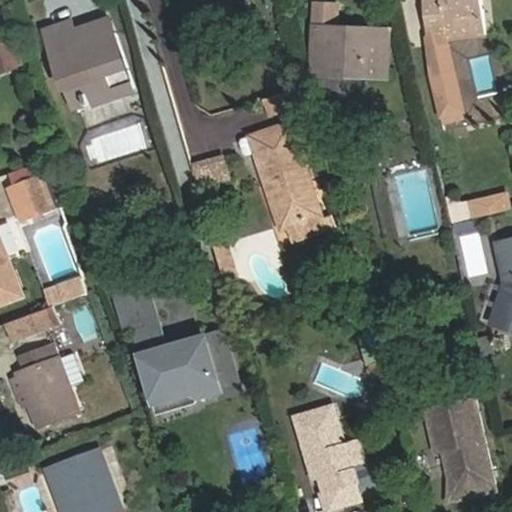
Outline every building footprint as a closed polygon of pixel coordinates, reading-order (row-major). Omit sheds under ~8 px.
[(490,17),(488,0),(430,0),(434,34),(451,32),(453,39),(493,36),(490,17)] [(345,29),(346,10),(322,8),(316,77),(396,83),(398,32),(345,29)] [(86,46),(122,34),(116,17),(81,29),(86,46)] [(143,92),(122,34),(86,46),(81,29),(78,19),(53,29),(49,30),(79,114),(143,92)] [(453,39),(451,32),(434,34),(436,63),(439,75),(460,70),(453,39)] [(26,73),(17,49),(0,53),(0,68),(5,81),(26,73)] [(470,110),(460,70),(439,75),(449,115),(470,110)] [(306,87),(291,91),(296,108),(311,103),(306,87)] [(264,99),(269,115),(296,108),(291,91),(264,99)] [(83,133),(94,166),(149,148),(137,114),(83,133)] [(258,132),(271,178),(279,176),(282,188),(275,189),(284,223),(303,217),(321,212),(295,121),(258,132)] [(500,122),(473,123),(475,162),(501,161),(500,122)] [(231,178),(224,154),(193,162),(200,187),(231,178)] [(48,182),(18,192),(31,231),(61,222),(48,182)] [(447,198),(455,224),(472,219),(464,193),(447,198)] [(511,201),(511,197),(474,205),(477,221),(511,212),(511,201)] [(321,212),(303,217),(308,233),(326,228),(321,212)] [(0,307),(25,297),(0,236),(0,307)] [(511,244),(505,246),(511,284),(511,285),(500,317),(511,321),(511,244)] [(230,246),(218,249),(226,273),(237,270),(230,246)] [(237,270),(226,273),(228,282),(240,278),(237,270)] [(92,282),(56,294),(62,310),(97,299),(92,282)] [(153,290),(123,299),(134,336),(138,334),(164,327),(153,290)] [(62,310),(38,318),(43,335),(67,327),(62,310)] [(511,321),(500,317),(498,326),(511,330),(511,321)] [(38,318),(14,326),(19,342),(43,335),(38,318)] [(171,353),(164,327),(138,334),(146,361),(171,353)] [(226,337),(189,348),(190,352),(173,357),(171,353),(146,361),(159,408),(195,397),(202,401),(223,395),(225,402),(243,396),(226,337)] [(24,378),(33,407),(39,426),(79,414),(61,359),(57,360),(52,346),(25,355),(30,370),(22,372),(24,378)] [(74,383),(84,380),(75,354),(65,358),(74,383)] [(24,410),(33,407),(24,378),(15,381),(24,410)] [(478,398),(429,409),(439,450),(446,449),(452,476),(471,488),(497,483),(478,398)] [(355,467),(362,465),(355,442),(347,442),(336,405),(297,416),(309,461),(318,459),(322,477),(331,507),(363,498),(360,485),(355,467)] [(133,511),(112,449),(66,465),(82,511),(133,511)] [(314,479),(322,477),(318,459),(309,461),(314,479)] [(82,511),(66,465),(54,469),(68,511),(82,511)] [(367,482),(362,465),(355,467),(360,485),(367,482)] [(452,476),(450,501),(499,490),(497,483),(471,488),(452,476)]
